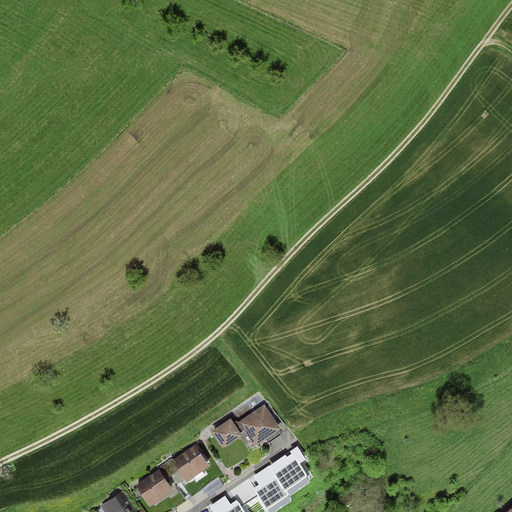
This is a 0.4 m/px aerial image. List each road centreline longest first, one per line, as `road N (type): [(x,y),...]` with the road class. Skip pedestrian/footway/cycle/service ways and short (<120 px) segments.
road 1 (track): [(0,463),(207,342),(432,112),(511,7)]
road 2 (residential): [(183,511),(291,441)]
